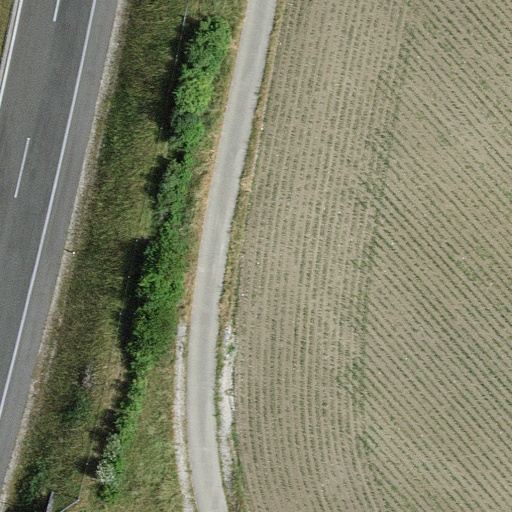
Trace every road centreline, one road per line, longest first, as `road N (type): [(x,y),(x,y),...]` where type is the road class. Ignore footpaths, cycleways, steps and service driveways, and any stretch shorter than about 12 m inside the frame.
road 1 (track): [(265,0),(209,308),(200,422),(215,511)]
road 2 (motorway): [(0,270),(60,0)]
